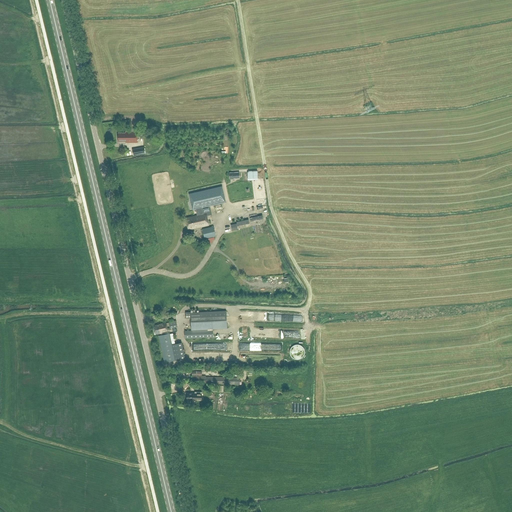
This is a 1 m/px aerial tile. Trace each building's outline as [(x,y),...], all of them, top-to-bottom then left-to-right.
[(118,133),(118,142),(126,142),(126,143),(137,143),(137,132),(126,132),(126,133),(118,133)] [(248,182),(258,182),(258,172),(247,173),(248,182)] [(203,214),(201,208),(225,202),(222,187),(189,194),(193,209),(196,209),(197,216),(186,218),(188,230),(209,225),(206,214),(203,214)] [(251,227),(264,225),(263,218),(250,220),(251,227)] [(249,222),(231,225),(232,232),(240,231),(239,227),(249,225),(249,222)] [(216,236),(213,226),(202,229),(205,239),(216,236)] [(248,244),(265,239),(264,234),(247,239),(248,244)] [(191,330),(214,329),(227,328),(226,311),(185,313),(186,319),(191,319),(191,330)] [(159,336),(164,362),(185,358),(181,343),(171,345),(169,334),(168,334),(167,329),(167,326),(169,326),(170,329),(177,327),(176,320),(169,322),(166,323),(153,326),(155,334),(161,333),(162,335),(159,336)] [(213,330),(184,331),(185,338),(213,337),(213,330)] [(291,358),(294,359),(296,360),(299,360),(301,359),(303,358),(304,355),(305,353),(305,350),(304,348),(302,346),(300,345),(297,345),(295,345),(292,347),(290,349),(290,352),(290,355),(291,358)] [(239,385),(240,378),(205,377),(205,376),(202,376),(192,376),(192,383),(239,385)] [(198,400),(199,396),(202,396),(202,392),(199,392),(195,392),(195,393),(187,393),(187,400),(195,400),(198,400)]
